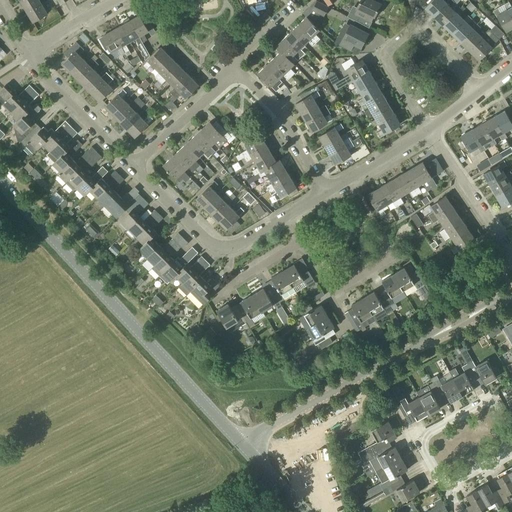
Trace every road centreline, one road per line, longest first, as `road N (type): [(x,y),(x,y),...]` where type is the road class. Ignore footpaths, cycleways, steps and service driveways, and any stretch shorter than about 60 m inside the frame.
road 1 (tertiary): [(240,444),(0,182)]
road 2 (tertiary): [(240,444),(511,295)]
road 3 (residential): [(475,93),(423,38),(408,34),(386,60),(427,128)]
road 4 (residential): [(325,193),(274,107),(245,79),(224,74)]
road 5 (residential): [(131,167),(25,56)]
road 6 (residential): [(511,251),(427,128)]
road 7 (residential): [(231,247),(211,246),(131,167)]
road 8 (residential): [(131,167),(224,74)]
road 9 (residential): [(443,487),(423,435),(489,398)]
road 10 (residential): [(325,193),(427,128)]
